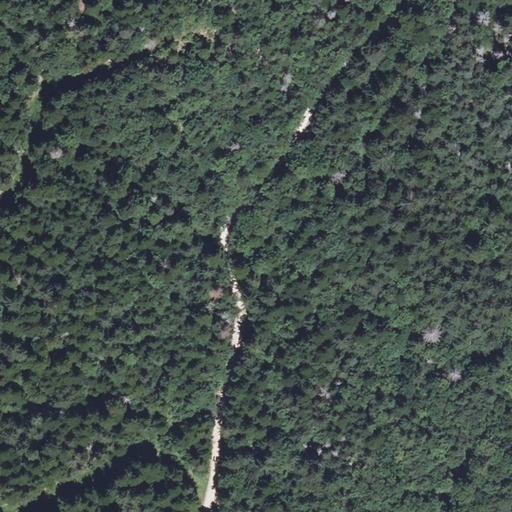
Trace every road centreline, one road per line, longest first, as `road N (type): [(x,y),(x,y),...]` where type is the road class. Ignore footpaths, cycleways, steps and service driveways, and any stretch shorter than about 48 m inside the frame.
road 1 (track): [(205,511),(238,313),(222,234),(323,88),(410,0)]
road 2 (track): [(228,0),(123,63),(40,92),(28,148),(0,201)]
road 3 (track): [(207,500),(199,473),(182,459),(141,449),(3,511)]
